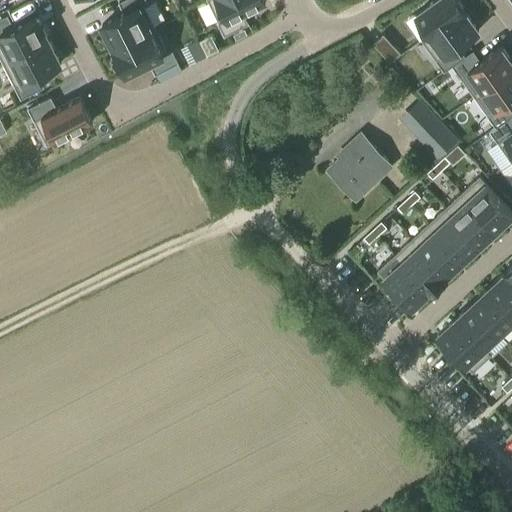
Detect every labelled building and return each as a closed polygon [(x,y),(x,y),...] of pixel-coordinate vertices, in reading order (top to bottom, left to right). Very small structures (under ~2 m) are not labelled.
[(102,25),(114,49),(151,30),(139,6),(148,2),(146,0),(122,0),(120,1),(126,13),(102,25)] [(219,23),(225,35),(247,23),(241,12),(265,0),(218,0),(228,18),(219,23)] [(435,0),(416,14),(430,33),(464,9),(457,0),(435,0)] [(452,65),(464,56),(457,46),(478,31),(464,9),(430,33),(444,54),(436,60),(444,71),(452,65)] [(6,15),(0,18),(0,35),(12,57),(48,39),(36,14),(12,26),(6,15)] [(163,54),(151,30),(114,49),(126,74),(150,61),(156,73),(178,62),(172,50),(163,54)] [(400,52),(383,34),(374,43),(391,61),(400,52)] [(48,39),(12,57),(24,81),(15,86),(21,98),(43,87),(37,75),(61,63),(48,39)] [(482,90),(511,68),(511,60),(501,46),(480,61),(472,51),(464,56),(452,65),(460,76),(468,70),(482,90)] [(156,73),(155,73),(160,82),(182,70),(178,62),(156,73)] [(488,116),(496,127),(510,116),(511,114),(511,106),(508,102),(511,99),(511,68),(482,90),(496,110),(488,116)] [(50,97),(28,108),(34,120),(43,115),(55,140),(92,121),(79,96),(56,108),(50,97)] [(426,125),(442,142),(451,134),(434,116),(426,125)] [(511,144),(511,119),(510,116),(496,127),(490,131),(497,141),(506,136),(511,144)] [(433,151),(442,142),(426,125),(417,133),(433,151)] [(335,154),(339,157),(327,168),(356,199),(392,164),(361,130),(335,154)] [(444,156),(436,163),(440,169),(449,161),(444,156)] [(436,163),(427,171),(432,177),(440,169),(436,163)] [(496,229),(511,214),(511,210),(486,183),(469,199),(496,229)] [(414,190),(406,198),(410,204),(419,196),(414,190)] [(410,204),(406,198),(397,206),(402,211),(410,204)] [(496,229),(469,199),(452,214),(479,245),(496,229)] [(479,245),(452,214),(436,229),(463,259),(479,245)] [(381,222),(372,229),(377,235),(386,227),(381,222)] [(377,235),(372,229),(364,237),(369,243),(377,235)] [(463,259),(436,229),(418,245),(446,275),(463,259)] [(446,275),(418,245),(402,261),(429,291),(446,275)] [(429,291),(402,261),(384,277),(412,307),(429,291)] [(511,278),(506,271),(489,287),(511,312),(511,278)] [(511,321),(511,312),(489,287),(472,302),(500,332),(511,321)] [(500,332),(472,302),(455,318),(483,348),(500,332)] [(483,348),(455,318),(438,334),(466,364),(483,348)] [(511,379),(511,378),(502,386),(507,391),(511,386),(511,379)]
